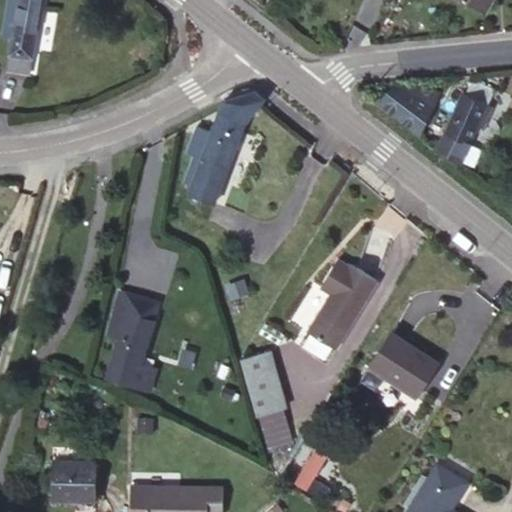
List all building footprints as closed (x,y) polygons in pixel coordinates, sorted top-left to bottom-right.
[(10,0),(9,8),(17,10),(9,64),(28,68),(40,0),(10,0)] [(462,0),(483,11),(489,0),(462,0)] [(472,80),(466,94),(486,103),(493,89),(472,80)] [(379,101),(419,133),(437,93),(419,83),(416,88),(405,82),(401,87),(397,84),(391,85),(379,101)] [(54,113),(68,110),(62,90),(46,95),(53,114),(54,113)] [(256,90),(222,100),(211,133),(197,127),(187,153),(194,156),(184,180),(192,184),(188,192),(213,202),(243,125),(264,97),(256,90)] [(437,147),(459,164),(486,103),(466,94),(463,93),(437,147)] [(336,349),(377,281),(349,264),(347,266),(336,260),(320,286),(331,293),(308,332),(336,349)] [(157,302),(119,291),(106,335),(119,338),(107,377),(149,389),(155,368),(139,364),(157,302)] [(438,363),(392,332),(370,367),(415,396),(438,363)] [(269,350),(240,359),(257,415),(283,407),(285,406),(269,350)] [(231,367),(220,364),(218,375),(227,378),(231,367)] [(235,391),(223,387),(220,396),(230,400),(235,391)] [(293,439),(283,407),(257,415),(266,447),(293,439)] [(96,460),(53,461),(52,500),(95,500),(96,460)] [(467,481),(439,464),(430,478),(422,475),(403,504),(410,508),(407,511),(454,511),(450,509),(467,481)] [(145,511),(146,484),(132,484),(130,511),(145,511)] [(207,511),(209,485),(146,484),(145,511),(207,511)]
